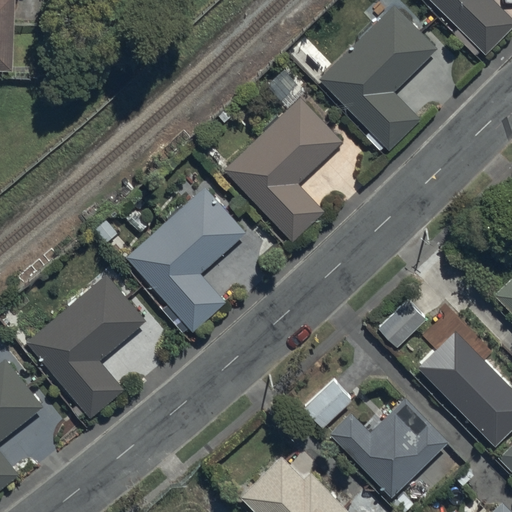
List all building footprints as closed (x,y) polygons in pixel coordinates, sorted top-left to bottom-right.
[(0,0),(0,71),(13,72),(15,0),(0,0)] [(431,0),(486,54),(511,27),(511,18),(492,0),(431,0)] [(394,4),(318,79),(389,151),(421,119),(393,91),(437,47),(394,4)] [(342,141),(299,97),(224,171),(294,242),(323,212),(297,185),(342,141)] [(126,256),(193,331),(227,302),(201,273),(246,233),(204,186),(126,256)] [(106,275),(27,341),(91,418),(124,389),(100,361),(146,322),(106,275)] [(511,275),(492,295),(511,316),(511,275)] [(378,328),(398,348),(427,319),(407,299),(378,328)] [(420,377),(490,447),(511,424),(511,374),(496,358),(487,366),(459,338),(420,377)] [(0,365),(0,487),(19,473),(0,448),(0,438),(41,407),(6,361),(0,365)] [(303,406),(322,427),(352,401),(333,379),(303,406)] [(390,496),(448,442),(405,397),(368,432),(351,414),(330,433),(390,496)] [(511,444),(497,458),(511,473),(511,444)] [(242,495),(257,511),(348,511),(312,474),(305,480),(282,457),(242,495)] [(511,511),(502,502),(491,511),(487,511),(483,508),(478,511),(511,511)]
